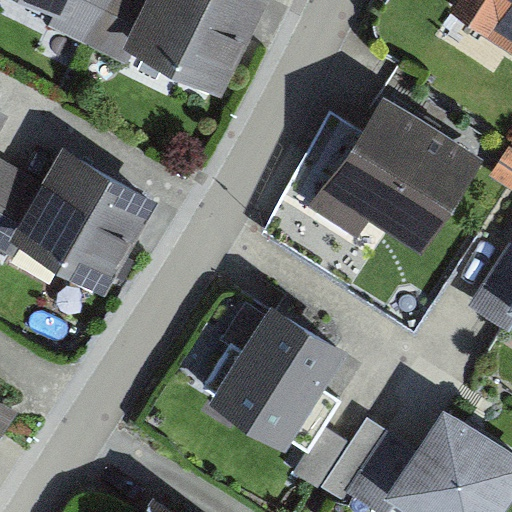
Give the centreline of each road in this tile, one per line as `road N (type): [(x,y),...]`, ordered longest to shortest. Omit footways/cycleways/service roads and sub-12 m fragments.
road 1 (residential): [(339,0),(265,147),(134,366),(32,511)]
road 2 (unknown): [(223,216),(424,358),(325,486)]
